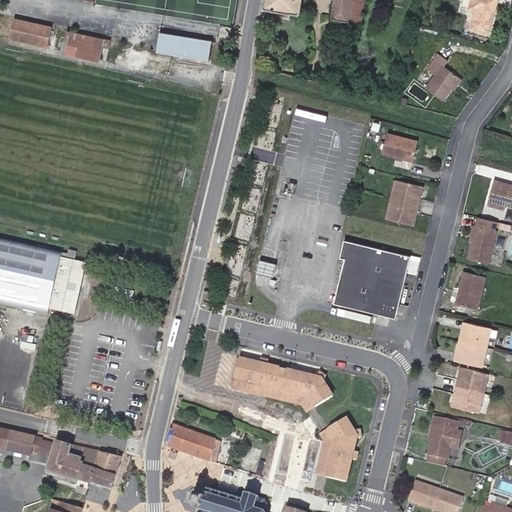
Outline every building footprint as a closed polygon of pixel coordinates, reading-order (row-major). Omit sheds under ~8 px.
[(267,0),(266,8),(300,13),(302,0),(267,0)] [(350,20),(351,16),(353,0),(333,0),(330,16),(350,20)] [(365,19),(368,0),(353,0),(351,16),(365,19)] [(481,16),(478,15),(474,30),(492,34),(500,0),(475,0),(473,9),(479,10),(482,11),(481,16)] [(11,36),(49,45),(53,27),(15,18),(11,36)] [(64,45),(102,53),(104,46),(110,47),(111,40),(67,30),(64,45)] [(211,41),(159,32),(156,51),(208,60),(211,41)] [(100,61),(102,53),(64,45),(62,53),(100,61)] [(454,85),(462,75),(445,62),(450,55),(444,51),(433,65),(439,69),(429,82),(446,95),(454,85)] [(466,77),(462,75),(454,85),(457,88),(466,77)] [(396,155),(404,157),(414,160),(419,141),(389,133),(384,152),(396,155)] [(393,199),(420,205),(425,186),(398,180),(393,199)] [(296,185),(283,181),(279,195),(292,198),(296,185)] [(511,186),(493,183),(489,199),(506,204),(505,205),(511,206),(511,186)] [(416,225),(420,205),(393,199),(389,218),(416,225)] [(506,204),(489,199),(488,204),(505,208),(505,205),(506,204)] [(511,226),(511,223),(480,216),(477,227),(474,242),(469,259),(489,264),(497,231),(495,230),(497,225),(511,229),(511,226)] [(63,253),(0,239),(0,302),(49,313),(50,308),(76,313),(80,291),(76,290),(78,283),(82,284),(86,262),(76,260),(77,253),(68,251),(68,253),(63,253)] [(412,255),(346,239),(341,257),(346,258),(342,275),(347,276),(340,304),(397,317),(408,272),(411,259),(421,262),(422,257),(412,254),(412,255)] [(259,275),(272,278),(275,278),(279,262),(263,257),(259,275)] [(421,262),(411,259),(408,272),(417,274),(421,262)] [(478,310),(486,277),(465,273),(457,305),(478,310)] [(336,302),(340,304),(347,276),(342,275),(336,302)] [(460,341),(486,348),(491,329),(465,322),(460,341)] [(482,366),(486,348),(460,341),(455,360),(482,366)] [(263,362),(243,357),(236,387),(261,393),(263,383),(312,396),(318,406),(335,397),(326,381),(330,378),(322,372),(321,376),(271,364),(272,359),(264,357),(263,362)] [(483,392),(488,372),(461,365),(456,386),(483,392)] [(263,383),(261,393),(306,404),(312,396),(263,383)] [(478,413),(483,392),(456,386),(451,406),(478,413)] [(318,406),(312,396),(306,404),(309,410),(318,406)] [(329,428),(336,442),(328,480),(348,485),(353,462),(356,462),(359,454),(355,453),(357,442),(361,442),(360,434),(356,436),(347,418),(329,428)] [(449,451),(452,437),(456,423),(434,418),(432,425),(435,426),(432,438),(427,454),(447,459),(449,451)] [(217,440),(174,425),(169,446),(211,461),(216,442),(217,440)] [(44,438),(0,427),(0,449),(32,457),(33,453),(40,454),(43,439),(44,438)] [(321,433),(327,443),(319,478),(328,480),(336,442),(329,428),(321,433)] [(510,447),(511,439),(511,433),(502,431),(499,444),(510,447)] [(459,439),(452,437),(449,451),(456,453),(459,439)] [(43,439),(40,454),(51,457),(55,442),(43,439)] [(112,489),(122,457),(99,451),(98,457),(90,454),(91,449),(70,444),(70,445),(56,441),(55,442),(51,457),(47,471),(79,481),(79,480),(91,483),(112,489)] [(220,443),(216,442),(211,461),(215,462),(220,443)] [(261,449),(258,447),(254,459),(267,464),(271,452),(270,452),(261,449)] [(227,456),(220,452),(217,459),(224,463),(227,456)] [(445,467),(447,459),(427,454),(425,462),(445,467)] [(500,488),(511,491),(511,483),(502,480),(500,488)] [(431,509),(438,490),(415,482),(408,501),(431,509)] [(268,503),(266,500),(246,492),(244,498),(210,488),(208,493),(205,492),(204,496),(196,494),(193,503),(201,505),(200,509),(202,510),(201,511),(266,511),(265,510),(268,503)] [(457,511),(462,499),(438,490),(431,509),(439,511),(457,511)] [(493,506),(496,499),(490,497),(488,503),(493,506)] [(510,511),(505,510),(507,503),(496,499),(493,506),(488,503),(486,503),(484,508),(483,507),(480,511),(510,511)] [(81,511),(83,509),(54,500),(49,511),(81,511)]
